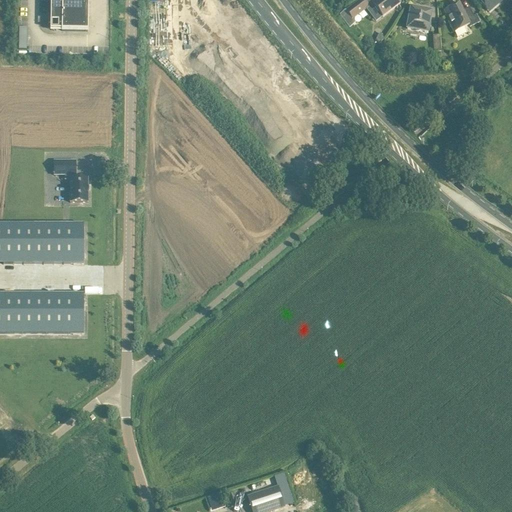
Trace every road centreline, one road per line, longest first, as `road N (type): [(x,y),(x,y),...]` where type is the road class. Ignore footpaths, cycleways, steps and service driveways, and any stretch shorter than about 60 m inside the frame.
road 1 (unclassified): [(126,377),(131,0)]
road 2 (primary): [(257,0),(361,124),(511,249)]
road 3 (primary): [(511,226),(380,115),(282,0)]
road 4 (unclassified): [(0,481),(126,377)]
road 5 (unclassified): [(151,511),(128,442),(126,377)]
